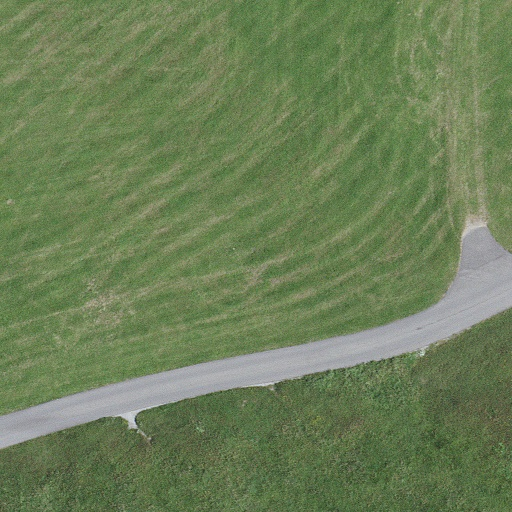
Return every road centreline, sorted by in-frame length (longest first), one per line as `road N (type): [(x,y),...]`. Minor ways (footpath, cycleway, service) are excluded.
road 1 (unclassified): [(511,286),(411,337),(217,375),(0,438)]
road 2 (track): [(476,304),(474,0)]
